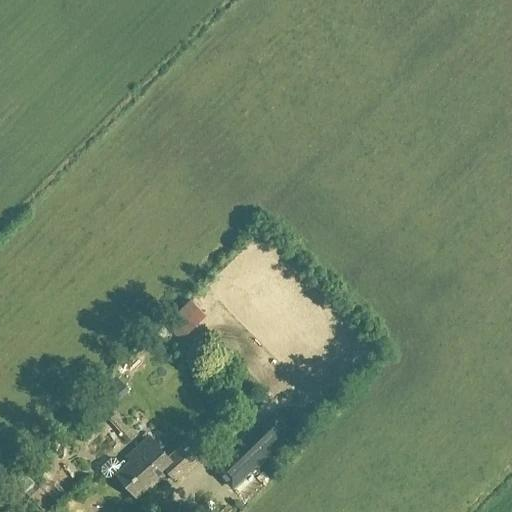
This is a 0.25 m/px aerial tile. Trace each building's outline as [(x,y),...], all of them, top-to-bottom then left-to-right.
[(180,304),(167,319),(183,333),(196,317),(180,304)] [(114,377),(94,396),(107,410),(128,391),(114,377)] [(222,475),(233,487),(291,431),(280,420),(222,475)] [(122,435),(129,443),(135,437),(128,430),(122,435)] [(175,483),(204,457),(189,441),(170,458),(151,437),(128,457),(132,462),(128,465),(125,461),(121,464),(117,458),(112,458),(102,466),(102,471),(107,477),(112,477),(116,473),(118,475),(117,475),(137,497),(166,472),(175,483)]
